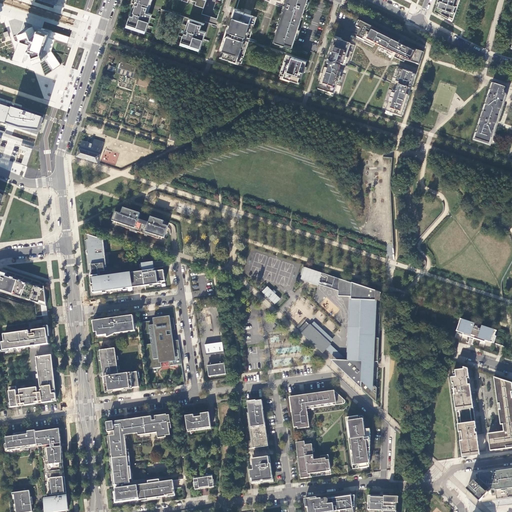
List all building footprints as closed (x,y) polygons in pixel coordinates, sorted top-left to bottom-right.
[(135,0),(127,26),(146,32),(152,14),(146,12),(150,0),(135,0)] [(287,0),(285,5),(273,42),(292,49),(304,11),(307,0),(287,0)] [(453,21),(460,0),(438,0),(435,10),(453,21)] [(230,36),(222,58),(228,59),(227,60),(235,63),(235,62),(237,62),(244,41),(237,38),(238,35),(245,37),(252,16),(236,10),(229,32),(231,33),(230,36)] [(185,32),(182,41),(201,47),(206,32),(200,30),(202,24),(191,20),(188,29),(189,30),(188,33),(185,32)] [(421,52),(407,47),(407,48),(398,44),(400,41),(361,21),(357,28),(361,29),(357,37),(374,46),(375,44),(380,46),(379,48),(393,55),(394,53),(404,58),(403,60),(416,64),(421,52)] [(25,36),(18,54),(29,58),(32,49),(35,50),(39,60),(42,69),(44,75),(60,64),(52,51),(56,40),(67,44),(68,40),(69,36),(41,28),(39,37),(36,36),(33,26),(24,30),(25,36)] [(344,66),(351,44),(335,39),(318,89),(334,95),(341,73),(339,73),(341,67),(337,66),(337,64),(344,66)] [(307,62),(292,57),(290,64),(288,63),(283,78),(288,79),(288,80),(291,81),(292,80),(297,82),(299,75),(302,76),(307,62)] [(137,67),(122,62),(120,68),(134,73),(137,67)] [(134,73),(120,68),(119,73),(133,77),(134,73)] [(402,117),(416,75),(400,70),(386,112),(402,117)] [(474,139),(490,144),(494,132),(497,125),(506,97),(503,96),(504,94),(506,88),(492,84),(474,139)] [(13,109),(0,104),(0,122),(19,129),(38,132),(42,119),(20,111),(13,109)] [(82,141),(77,157),(98,163),(104,143),(94,140),(92,144),(89,143),(87,143),(82,141)] [(33,149),(21,146),(15,162),(27,167),(33,149)] [(141,213),(124,208),(122,214),(115,212),(112,221),(119,223),(118,225),(159,239),(160,236),(165,238),(168,227),(169,225),(170,223),(151,217),(149,223),(139,219),(141,213)] [(89,240),(87,240),(91,273),(100,272),(105,271),(105,268),(107,268),(105,254),(103,255),(103,250),(104,250),(103,240),(88,235),(89,240)] [(319,284),(323,273),(307,268),(305,267),(302,279),(318,285),(319,285),(319,284)] [(116,275),(92,279),(94,293),(159,284),(159,282),(168,281),(166,271),(160,272),(158,268),(147,270),(148,272),(116,275)] [(45,286),(0,273),(0,289),(35,302),(38,316),(47,315),(45,286)] [(339,291),(340,279),(323,273),(319,284),(339,291)] [(345,373),(376,403),(377,388),(374,385),(375,362),(378,362),(379,338),(376,338),(377,301),(381,301),(381,298),(381,293),(370,289),(368,288),(359,285),(357,285),(340,279),(339,291),(339,296),(352,296),(351,327),(349,361),(348,361),(339,360),(331,360),(345,373)] [(273,291),(268,286),(262,292),(268,297),(275,304),(281,298),(273,291)] [(259,307),(254,311),(263,320),(268,315),(259,307)] [(135,331),(133,316),(93,322),(95,333),(98,332),(98,336),(107,335),(108,339),(117,334),(135,331)] [(142,323),(144,335),(149,334),(151,344),(145,345),(149,369),(153,369),(152,366),(161,364),(160,359),(167,358),(168,363),(176,362),(177,365),(181,365),(178,341),(166,342),(165,341),(169,340),(168,336),(165,336),(164,332),(174,330),(173,318),(142,323)] [(474,324),(460,319),(456,332),(463,334),(463,335),(485,342),(485,341),(492,343),(496,331),(482,326),(481,330),(477,328),(478,327),(475,326),(475,328),(473,327),(474,324)] [(312,325),(331,344),(335,340),(315,321),(312,325)] [(307,322),(299,330),(303,334),(324,354),(327,350),(331,345),(332,344),(331,344),(312,325),(311,324),(310,325),(307,322)] [(45,329),(33,332),(33,334),(30,335),(29,331),(4,335),(5,342),(2,343),(3,350),(35,346),(49,344),(47,329),(45,329)] [(204,346),(205,355),(223,353),(222,343),(204,346)] [(331,345),(327,350),(339,360),(348,361),(331,345)] [(119,374),(116,348),(100,351),(105,390),(138,386),(137,372),(119,374)] [(56,403),(52,356),(38,357),(41,387),(9,390),(10,407),(56,403)] [(223,363),(206,366),(208,377),(224,374),(223,363)] [(462,457),(480,455),(480,452),(477,435),(468,369),(463,367),(464,369),(455,371),(455,373),(453,373),(454,377),(451,378),(462,457)] [(511,383),(494,377),(501,425),(503,425),(504,432),(488,434),(490,451),(511,447),(511,383)] [(335,391),(291,397),(293,416),(292,416),(294,428),(305,427),(306,428),(309,428),(307,409),(337,405),(344,404),(345,404),(345,403),(345,402),(345,401),(344,400),(340,397),(335,391)] [(255,401),(247,402),(251,427),(253,448),(267,446),(264,425),(262,410),(263,409),(262,401),(256,402),(255,401)] [(196,414),(186,416),(188,430),(211,427),(211,423),(209,413),(196,414)] [(112,451),(113,458),(128,457),(125,434),(127,434),(126,432),(130,431),(130,430),(134,429),(134,434),(153,431),(154,433),(158,432),(158,437),(170,435),(169,423),(171,423),(170,416),(167,416),(167,415),(156,416),(156,421),(152,421),(149,422),(148,417),(109,423),(110,427),(108,427),(108,432),(111,432),(111,436),(109,436),(111,451),(112,451)] [(347,423),(349,423),(352,451),(352,453),(351,453),(353,457),(352,457),(354,466),(362,465),(362,468),(370,467),(370,459),(370,456),(370,448),(371,433),(370,429),(365,430),(365,429),(363,417),(362,416),(350,418),(346,419),(347,423)] [(57,498),(46,499),(47,511),(68,509),(67,496),(65,497),(65,494),(63,477),(62,465),(62,463),(63,463),(62,446),(59,447),(58,444),(60,444),(60,443),(61,443),(61,442),(60,435),(60,434),(59,433),(58,433),(58,429),(36,432),(36,431),(28,431),(28,433),(16,435),(16,433),(14,433),(14,434),(13,434),(13,435),(6,437),(7,444),(6,444),(5,445),(5,446),(5,449),(7,449),(8,451),(30,448),(30,446),(42,444),(44,446),(51,445),(51,448),(47,448),(46,448),(46,449),(45,449),(45,450),(47,461),(49,461),(49,464),(47,465),(48,479),(51,479),(51,482),(49,482),(50,495),(57,495),(57,498)] [(331,475),(328,456),(321,457),(321,460),(314,461),(312,445),(306,445),(305,446),(305,442),(296,443),(301,479),(331,475)] [(251,471),(253,483),(258,483),(258,484),(274,482),(271,464),(270,464),(269,457),(267,457),(267,456),(259,457),(260,458),(253,459),(255,470),(251,471)] [(128,457),(113,458),(116,485),(121,484),(121,488),(116,489),(116,492),(115,493),(116,503),(168,496),(167,495),(174,494),(174,491),(175,491),(174,486),(174,481),(160,483),(160,480),(149,481),(149,484),(126,487),(126,483),(131,483),(131,479),(132,479),(131,467),(129,467),(128,457)] [(511,469),(499,471),(496,471),(497,473),(493,473),(493,472),(477,474),(475,474),(476,479),(467,489),(480,501),(481,501),(482,501),(496,499),(506,498),(511,497),(511,469)] [(213,484),(214,484),(214,480),(213,480),(212,475),(203,477),(204,486),(213,484)] [(194,487),(195,487),(204,486),(203,477),(194,478),(195,483),(194,483),(194,487)] [(30,491),(14,493),(17,511),(31,511),(33,511),(30,491)] [(351,508),(351,494),(346,495),(347,497),(330,499),(330,500),(327,500),(326,499),(322,500),(321,499),(305,501),(306,504),(307,504),(308,508),(309,508),(309,511),(333,511),(340,511),(353,511),(353,508),(351,508)] [(368,496),(368,510),(383,511),(396,511),(393,511),(394,497),(384,497),(383,498),(379,498),(379,497),(368,496)]
